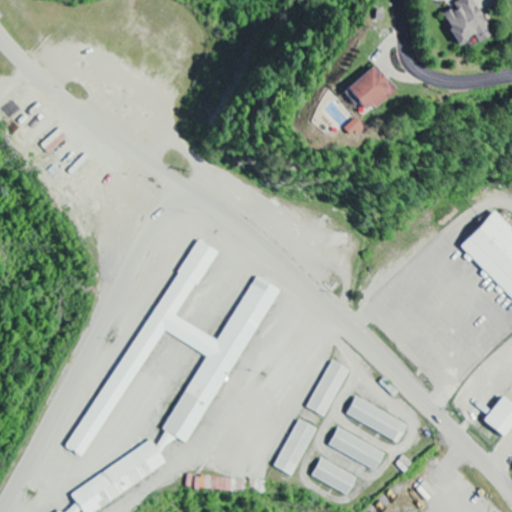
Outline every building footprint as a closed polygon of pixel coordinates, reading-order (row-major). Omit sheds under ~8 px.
[(458,46),(476,37),(479,44),(493,37),(474,0),(465,0),(442,11),(458,46)] [(368,115),(396,90),(375,66),(347,91),(368,115)] [(460,248),(511,299),(511,230),(495,213),(460,248)] [(160,330),(206,355),(164,433),(165,434),(158,447),(146,441),(73,500),(78,505),(68,511),(102,511),(165,462),(161,456),(165,450),(176,441),(191,449),(278,288),(256,276),(221,342),(180,320),(217,251),(191,238),(74,454),(88,462),(160,330)] [(349,370),(330,362),(309,410),(328,419),(349,370)] [(505,439),(511,430),(511,404),(504,398),(484,422),(505,439)] [(347,417),(399,444),(408,426),(356,399),(347,417)] [(274,468),(292,478),(317,430),(299,421),(274,468)] [(386,455),(339,429),(330,447),(376,472),(386,455)] [(347,497),(357,479),(321,460),(312,478),(347,497)]
